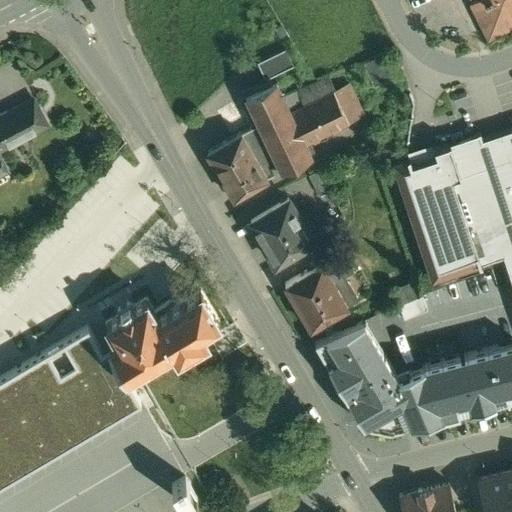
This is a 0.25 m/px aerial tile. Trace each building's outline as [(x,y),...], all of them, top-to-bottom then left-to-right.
[(511,0),(469,0),(488,37),(511,24),(511,0)] [(268,75),(295,63),(288,46),(260,58),(268,75)] [(366,58),(375,82),(393,75),(383,51),(366,58)] [(326,75),(283,93),(305,140),(348,120),(326,75)] [(283,93),(276,78),(242,94),(256,120),(259,119),(277,154),(305,140),(283,93)] [(32,95),(7,108),(8,110),(10,109),(22,132),(20,133),(20,135),(45,122),(32,95)] [(8,110),(0,114),(0,143),(20,133),(22,132),(10,109),(8,110)] [(241,128),(206,149),(233,194),(267,175),(262,165),(278,156),(277,154),(259,119),(256,120),(241,128)] [(511,123),(482,134),(480,127),(441,140),(434,143),(436,149),(411,157),(409,151),(391,157),(430,274),(432,273),(502,249),(511,277),(511,123)] [(328,163),(308,173),(319,193),(339,183),(328,163)] [(288,195),(250,217),(275,258),(296,247),(313,236),(288,195)] [(313,236),(296,247),(301,256),(323,244),(317,234),(313,236)] [(323,244),(301,256),(307,266),(284,280),(310,324),(357,295),(343,272),(353,267),(345,252),(324,264),(317,252),(325,247),(323,244)] [(132,301),(129,303),(127,299),(128,298),(122,289),(110,296),(116,306),(118,305),(118,307),(116,308),(118,311),(106,318),(118,338),(111,342),(130,373),(171,349),(176,357),(209,336),(204,328),(220,318),(201,287),(157,314),(146,296),(133,304),(132,301)] [(389,426),(445,411),(424,362),(398,373),(364,316),(315,338),(363,420),(389,426)] [(0,480),(140,398),(111,349),(104,353),(87,324),(0,375),(0,480)] [(511,338),(424,361),(424,362),(445,411),(511,394),(511,338)] [(234,379),(207,393),(218,414),(245,399),(234,379)] [(511,511),(511,463),(476,473),(485,511),(511,511)] [(176,482),(187,501),(211,488),(200,469),(176,482)] [(455,511),(448,479),(399,490),(404,511),(455,511)]
